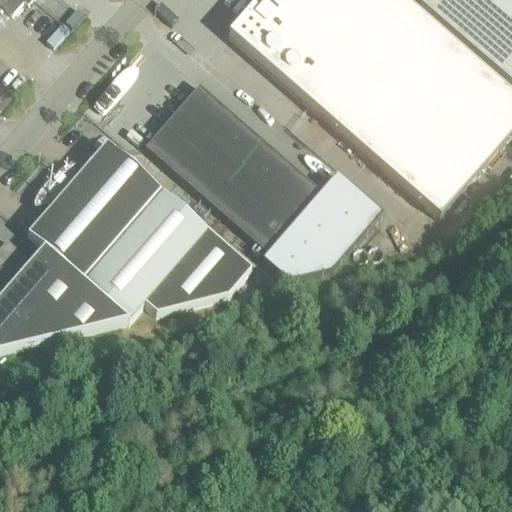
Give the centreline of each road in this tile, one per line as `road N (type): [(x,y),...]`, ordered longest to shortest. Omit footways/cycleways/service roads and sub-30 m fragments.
road 1 (track): [(159,511),(314,428),(379,348),(0,464)]
road 2 (unclassified): [(139,0),(0,160)]
road 3 (track): [(511,243),(379,348)]
